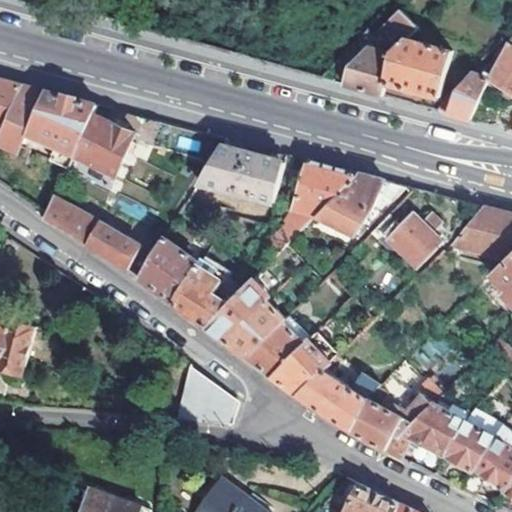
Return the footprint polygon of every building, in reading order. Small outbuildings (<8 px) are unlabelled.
[(384,96),(387,84),(395,52),(408,39),(420,28),(402,11),(387,27),(389,31),(388,34),(390,37),(386,41),(385,53),(369,49),(348,69),(343,84),(345,85),(354,87),(384,96)] [(453,52),(408,39),(395,52),(387,84),(411,91),(441,99),(453,52)] [(511,48),(506,45),(502,49),(485,78),(511,93),(511,48)] [(471,72),(455,87),(452,85),(438,111),(451,114),(472,120),(474,95),(485,78),(471,72)] [(0,137),(24,85),(6,80),(0,78),(0,137)] [(24,85),(0,137),(0,147),(16,155),(23,142),(25,143),(29,135),(51,92),(34,87),(24,85)] [(51,92),(29,135),(46,144),(75,158),(96,115),(101,106),(75,99),(51,92)] [(136,115),(126,112),(122,128),(96,115),(75,158),(115,178),(133,142),(153,147),(159,121),(136,115)] [(75,158),(46,144),(39,157),(69,171),(75,158)] [(200,184),(277,204),(283,181),(288,164),(254,156),(223,147),(200,184)] [(288,164),(283,181),(303,186),(292,221),(271,242),(282,254),(291,245),(319,216),(359,174),(330,167),(290,156),(288,164)] [(359,174),(319,216),(355,235),(376,210),(387,182),(359,174)] [(128,268),(141,278),(156,255),(105,224),(55,198),(47,215),(43,221),(80,239),(128,268)] [(511,214),(486,208),(484,207),(455,243),(510,261),(511,259),(511,214)] [(392,215),(373,234),(381,243),(388,237),(419,269),(445,244),(435,234),(445,224),(435,214),(425,223),(417,215),(404,227),(392,215)] [(176,304),(203,263),(165,239),(156,255),(141,278),(168,298),(176,304)] [(230,274),(205,258),(203,263),(176,304),(193,316),(209,328),(232,305),(218,294),(230,274)] [(511,259),(510,261),(493,278),(508,293),(504,296),(511,303),(511,259)] [(331,276),(353,297),(362,289),(339,267),(331,276)] [(228,341),(269,301),(274,297),(255,280),(232,305),(209,328),(224,338),(228,341)] [(353,297),(345,305),(355,314),(362,306),(353,297)] [(249,357),(287,319),(269,301),(228,341),(243,352),(249,357)] [(275,376),(310,340),(313,338),(291,315),(287,319),(249,357),(268,370),(275,376)] [(0,366),(23,373),(36,328),(15,322),(14,325),(0,320),(0,366)] [(333,362),(310,340),(275,376),(283,381),(300,394),(327,368),(333,362)] [(354,386),(327,368),(300,394),(324,411),(351,429),(369,397),(370,396),(383,384),(365,373),(354,386)] [(197,370),(179,418),(234,427),(240,403),(197,370)] [(402,418),(370,396),(369,397),(351,429),(380,445),(385,448),(386,449),(393,434),(400,438),(433,406),(422,396),(402,418)] [(468,422),(433,406),(400,438),(393,434),(386,449),(405,458),(415,439),(449,455),(468,422)] [(468,422),(449,455),(477,471),(500,437),(468,422)] [(511,426),(508,424),(500,437),(477,471),(466,487),(475,492),(478,493),(490,478),(508,490),(511,484),(511,426)] [(201,511),(268,511),(226,480),(201,511)] [(398,511),(402,506),(380,495),(350,480),(325,507),(334,511),(398,511)] [(139,511),(141,506),(91,488),(81,511),(139,511)]
